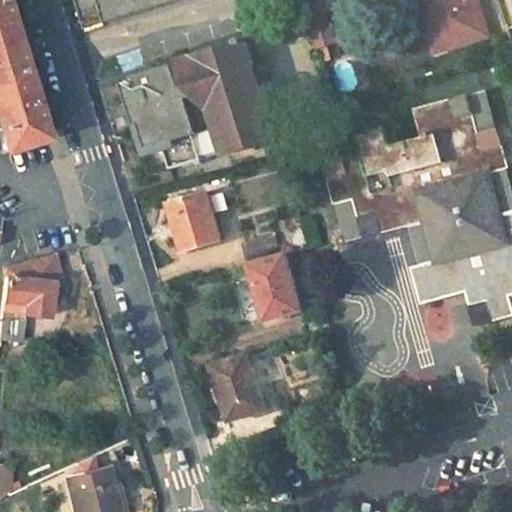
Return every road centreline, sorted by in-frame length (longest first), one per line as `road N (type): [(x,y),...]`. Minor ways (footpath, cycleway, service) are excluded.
road 1 (residential): [(98,174),(198,511)]
road 2 (residential): [(43,0),(98,174)]
road 3 (residential): [(0,263),(28,195),(98,174)]
